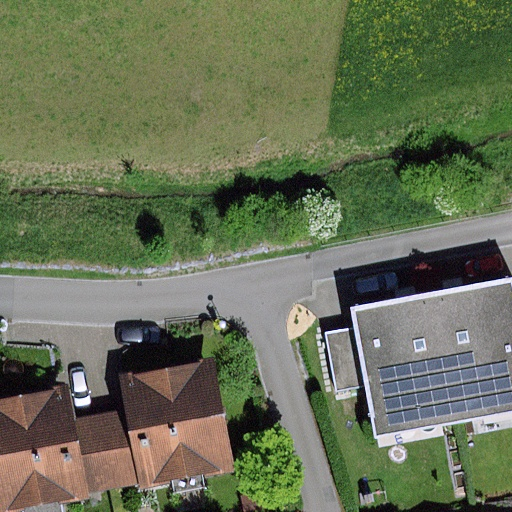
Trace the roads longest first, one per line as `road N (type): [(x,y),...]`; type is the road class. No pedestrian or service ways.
road 1 (residential): [(511,230),(255,286)]
road 2 (residential): [(255,286),(0,298)]
road 3 (residential): [(322,511),(255,286)]
